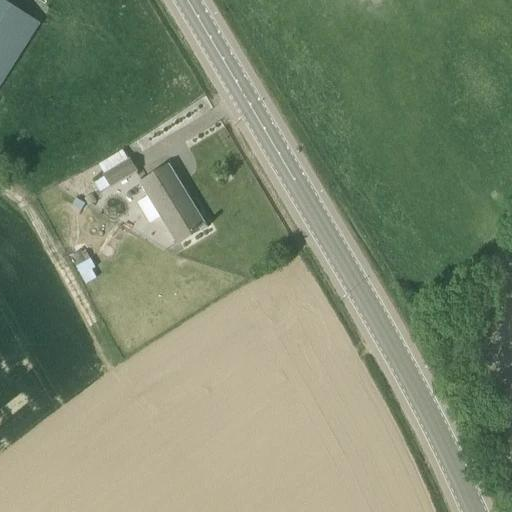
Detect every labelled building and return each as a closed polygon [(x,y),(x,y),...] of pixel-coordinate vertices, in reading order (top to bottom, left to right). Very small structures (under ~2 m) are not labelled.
[(0,0),(0,86),(39,25),(0,0)] [(110,188),(138,172),(130,160),(103,176),(104,177),(110,188)] [(141,184),(178,244),(200,231),(201,232),(208,228),(206,225),(204,226),(169,167),(141,184)] [(100,194),(110,188),(104,177),(94,183),(100,194)] [(84,198),(88,206),(96,202),(92,194),(84,198)]
